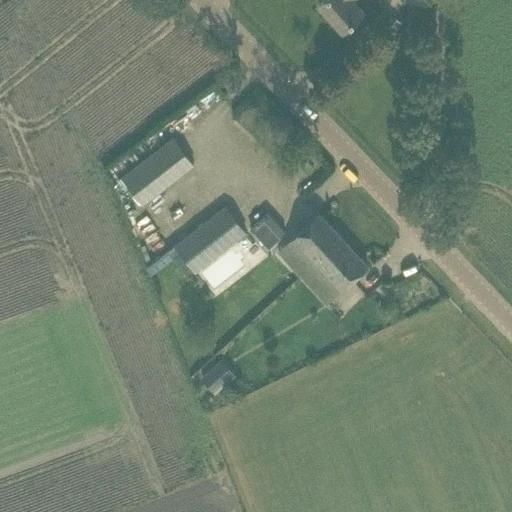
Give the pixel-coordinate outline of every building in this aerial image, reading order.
[(351,0),(321,0),(317,4),(342,32),(363,13),(351,0)] [(195,165),(193,162),(174,137),(122,177),(143,205),(195,165)] [(248,234),(227,206),(176,247),(197,273),(248,234)] [(273,245),(290,229),(272,210),(255,227),(273,245)] [(368,264),(341,235),(319,211),(304,225),(287,241),(277,250),(300,275),(310,266),(336,294),(353,278),(368,264)] [(224,354),(205,375),(221,390),(240,369),(224,354)]
